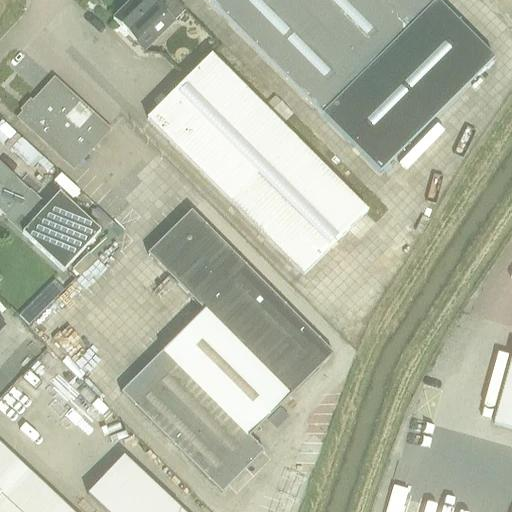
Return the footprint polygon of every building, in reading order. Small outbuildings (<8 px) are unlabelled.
[(175,20),(186,9),(177,0),(133,0),(113,20),(135,41),(166,11),(175,20)] [(207,0),(380,172),(494,58),(435,0),(207,0)] [(367,212),(296,142),(210,56),(147,118),(233,204),(304,276),(348,232),(358,242),(375,224),(365,214),(367,212)] [(73,169),(109,130),(54,79),(32,102),(29,100),(20,110),(23,112),(17,118),(73,169)] [(30,169),(45,155),(13,121),(0,133),(0,135),(9,146),(8,147),(30,169)] [(0,192),(14,177),(0,163),(0,192)] [(60,193),(47,207),(14,177),(0,192),(0,210),(64,270),(101,231),(60,193)] [(147,255),(203,311),(120,393),(220,493),(262,451),(248,437),(332,353),(191,211),(147,255)] [(511,357),(493,425),(511,430),(511,357)] [(0,511),(70,511),(0,446),(0,511)] [(181,511),(178,509),(124,458),(88,496),(105,511),(181,511)]
